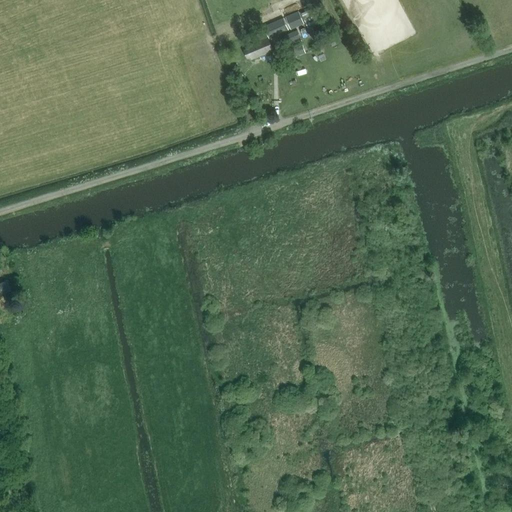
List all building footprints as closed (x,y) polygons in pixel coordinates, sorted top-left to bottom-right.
[(286,17),(286,15),(263,24),(268,37),(291,28),(291,26),(305,21),(312,40),(328,33),(323,21),(320,22),(314,7),(302,13),(301,11),(286,17)] [(251,60),(274,51),(268,38),(243,48),(248,60),(250,59),(251,60)] [(287,52),(289,59),(306,52),(303,45),(287,52)] [(292,58),(289,64),(295,67),(298,61),(292,58)] [(0,293),(9,290),(7,282),(0,282),(0,293)]
